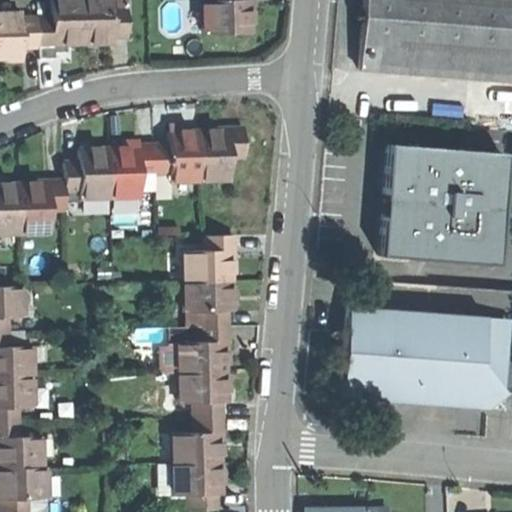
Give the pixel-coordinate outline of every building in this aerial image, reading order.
[(49,0),(50,17),(35,17),(36,54),(52,54),(52,42),(62,41),(81,41),(79,0),(49,0)] [(108,0),(79,0),(81,41),(99,41),(110,41),(110,34),(126,34),(125,6),(109,6),(108,0)] [(201,34),(252,32),(251,16),(251,0),(244,0),(243,0),(214,0),(215,2),(200,3),(201,34)] [(357,70),(511,82),(511,0),(362,0),(362,10),(354,9),(353,18),(353,26),(361,27),(357,70)] [(20,13),(0,12),(0,58),(9,58),(22,58),(22,55),(36,54),(35,17),(20,17),(20,13)] [(215,131),(197,131),(199,179),(229,179),(228,157),(243,156),(243,128),(227,128),(227,131),(215,131)] [(167,144),(152,145),(152,173),(168,173),(168,180),(199,179),(197,131),(181,132),(167,132),(167,144)] [(376,254),(465,261),(474,150),(385,143),(381,191),(389,191),(387,214),(379,214),(376,254)] [(124,148),(107,148),(108,196),(139,196),(138,174),(152,173),(152,145),(137,145),(137,148),(124,148)] [(62,162),(63,181),(63,204),(77,203),(77,197),(108,196),(107,148),(88,149),(76,149),(77,162),(62,162)] [(500,153),(474,150),(465,261),(491,263),(500,153)] [(36,184),(17,184),(18,232),(49,231),(48,209),(63,209),(63,204),(63,181),(47,181),(47,184),(36,184)] [(0,232),(18,232),(17,184),(1,185),(0,184),(0,232)] [(380,203),(379,214),(387,214),(389,191),(381,191),(380,203)] [(181,253),(181,281),(232,281),(232,261),(231,236),(202,236),(203,252),(181,253)] [(197,313),(197,326),(225,326),(225,311),(233,311),(232,295),(232,281),(181,281),(182,313),(197,313)] [(0,286),(0,331),(6,332),(6,317),(20,317),(20,286),(2,287),(0,286)] [(422,402),(484,407),(501,394),(479,366),(482,317),(345,307),(342,353),(339,397),(422,402)] [(508,319),(482,317),(479,366),(501,394),(508,319)] [(169,343),(176,343),(197,343),(197,326),(168,327),(169,343)] [(176,347),(177,373),(226,372),(226,350),(225,326),(197,326),(197,343),(176,343),(176,347)] [(6,347),(6,332),(0,331),(0,377),(29,377),(28,346),(6,347)] [(159,373),(177,373),(176,347),(158,348),(159,373)] [(190,403),(190,418),(222,417),(222,402),(227,402),(226,387),(226,372),(177,373),(177,404),(190,403)] [(30,407),(29,377),(0,377),(0,422),(16,422),(16,407),(30,407)] [(169,434),(170,463),(219,463),(219,444),(219,433),(222,433),(222,417),(190,418),(191,434),(169,434)] [(16,437),(16,422),(0,422),(0,467),(39,467),(38,437),(16,437)] [(219,479),(219,463),(170,463),(170,493),(184,493),(184,509),(215,508),(215,492),(220,492),(219,479)] [(43,467),(39,467),(0,467),(0,511),(25,511),(25,499),(44,499),(43,467)] [(44,511),(44,499),(25,499),(25,511),(44,511)]
